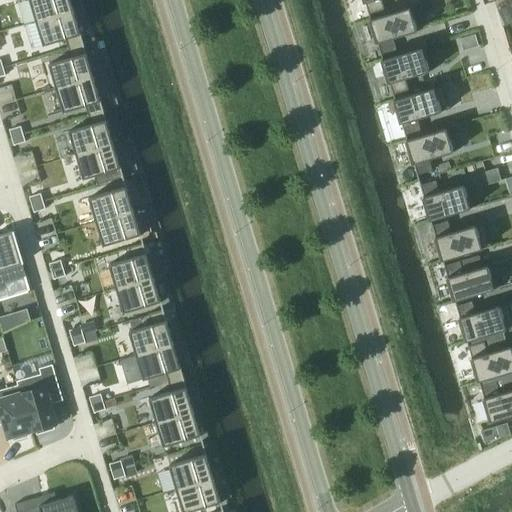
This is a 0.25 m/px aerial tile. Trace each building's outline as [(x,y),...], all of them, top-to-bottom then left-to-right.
[(30,0),(37,20),(74,9),(70,0),(30,0)] [(364,0),(369,14),(369,13),(384,9),(381,0),(364,0)] [(371,18),(370,19),(381,54),(382,54),(397,49),(393,38),(421,29),(415,6),(414,5),(371,18)] [(74,9),(37,20),(44,44),(66,38),(68,47),(84,43),(74,9)] [(475,34),(459,39),(463,50),(479,46),(475,34)] [(71,57),(49,63),(57,87),(94,76),(84,43),(68,47),(71,57)] [(383,59),(382,59),(393,94),(394,94),(409,89),(405,78),(434,69),(427,46),(426,46),(383,59)] [(94,76),(57,87),(64,111),(86,105),(88,114),(104,109),(94,76)] [(405,134),(406,134),(421,130),(417,118),(418,118),(450,108),(443,84),(395,99),(394,99),(399,116),(405,134)] [(91,123),(69,130),(77,154),(114,143),(104,109),(88,114),(91,123)] [(21,126),(9,130),(12,137),(23,134),(21,126)] [(407,139),(406,139),(417,175),(418,174),(433,170),(429,158),(458,150),(451,126),(407,139)] [(23,134),(12,137),(14,145),(25,141),(23,134)] [(114,143),(77,154),(84,178),(94,175),(97,184),(122,176),(124,176),(114,143)] [(421,184),(420,185),(430,220),(431,220),(475,206),(468,183),(439,191),(436,180),(421,184)] [(125,186),(89,197),(97,221),(134,209),(126,186),(125,186)] [(41,193),(30,196),(32,204),(44,200),(41,193)] [(44,200),(32,204),(34,212),(46,208),(44,200)] [(134,209),(97,221),(104,245),(140,234),(141,233),(134,209)] [(432,224),(443,260),(491,245),(484,222),(451,231),(448,220),(433,224),(432,224)] [(0,289),(7,288),(5,282),(26,276),(13,231),(0,234),(0,289)] [(131,257),(109,263),(117,289),(154,278),(143,242),(142,242),(128,246),(131,257)] [(61,260),(49,263),(52,271),(63,267),(61,260)] [(445,265),(444,265),(445,269),(455,300),(499,287),(492,263),(463,272),(460,260),(445,265)] [(63,267),(52,271),(54,278),(65,275),(63,267)] [(154,278),(117,289),(124,312),(160,301),(161,300),(154,278)] [(483,336),(502,330),(511,326),(511,313),(508,302),(475,312),(472,301),(457,305),(456,305),(467,340),(483,336)] [(0,316),(0,319),(4,332),(30,320),(27,309),(0,316)] [(151,324),(129,330),(137,354),(174,343),(163,309),(162,309),(148,313),(151,324)] [(81,326),(69,330),(72,338),(83,334),(81,326)] [(83,334),(72,338),(74,345),(85,342),(83,334)] [(479,381),(480,380),(511,370),(511,344),(487,352),(486,347),(484,341),(469,345),(468,345),(470,353),(479,381)] [(174,343),(137,354),(144,378),(166,372),(168,381),(184,377),(174,343)] [(18,384),(32,431),(36,430),(37,433),(54,428),(53,424),(57,423),(49,397),(61,394),(52,364),(39,368),(41,374),(17,381),(18,384)] [(171,390),(149,397),(157,421),(194,410),(184,377),(168,381),(171,390)] [(481,385),(480,386),(491,422),(492,422),(492,421),(511,414),(511,388),(500,392),(496,381),(481,385)] [(18,384),(0,389),(0,411),(0,412),(8,438),(12,436),(13,440),(28,436),(27,432),(32,431),(18,384)] [(101,393),(89,397),(92,404),(103,401),(101,393)] [(103,401),(92,404),(94,412),(105,409),(103,401)] [(194,410),(157,421),(164,445),(200,434),(201,434),(194,410)] [(205,453),(169,464),(177,488),(214,477),(206,453),(205,453)] [(121,460),(109,463),(112,471),(123,468),(121,460)] [(123,468),(112,471),(114,479),(125,475),(123,468)] [(214,477),(177,488),(184,511),(220,501),(221,501),(214,477)] [(39,504),(41,511),(78,511),(73,494),(39,504)]
